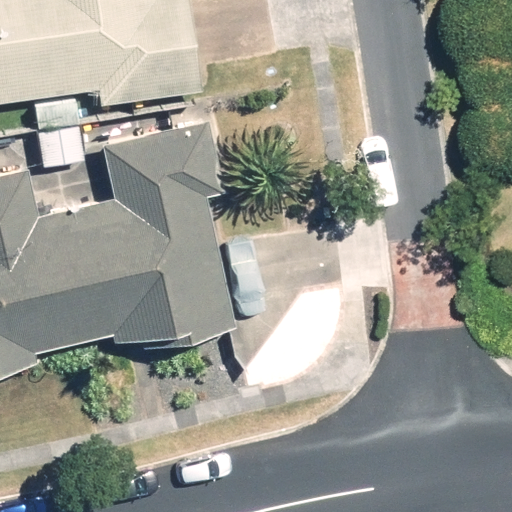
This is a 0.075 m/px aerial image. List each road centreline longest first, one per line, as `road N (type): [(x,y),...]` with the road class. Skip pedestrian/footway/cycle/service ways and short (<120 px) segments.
road 1 (residential): [(425,466),(420,264),(381,0)]
road 2 (residential): [(425,466),(254,511)]
